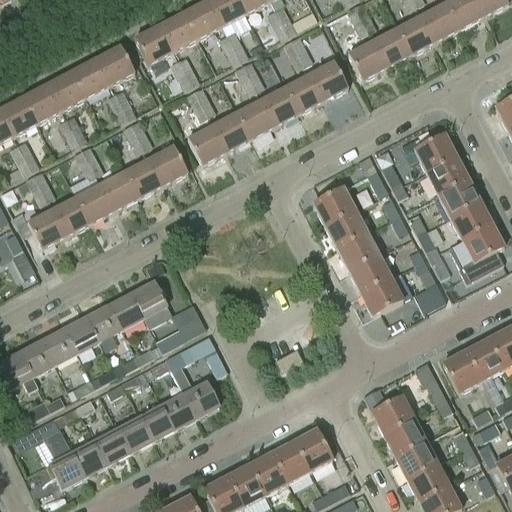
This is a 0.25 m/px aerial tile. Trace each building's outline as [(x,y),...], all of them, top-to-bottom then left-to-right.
[(253,33),(247,20),(235,0),(219,0),(208,6),(223,33),(222,33),(227,42),(234,38),(237,42),(253,33)] [(235,0),(247,20),(260,13),(271,8),(266,0),(235,0)] [(266,0),(271,8),(275,15),(275,16),(283,12),(283,7),(280,3),(285,0),(266,0)] [(353,31),(370,22),(366,14),(382,6),(380,0),(363,9),(362,8),(346,17),(336,23),(339,30),(350,24),(353,31)] [(360,5),(357,0),(337,0),(345,13),(360,5)] [(431,17),(420,0),(410,0),(402,5),(410,18),(417,14),(421,22),(425,20),(431,17)] [(477,0),(463,0),(449,7),(463,34),(488,21),(477,0)] [(477,0),(488,21),(511,8),(511,5),(509,0),(477,0)] [(223,33),(208,6),(184,19),(198,46),(213,38),(222,33),(223,33)] [(449,7),(431,17),(425,20),(439,47),(463,34),(449,7)] [(283,12),(275,16),(267,20),(274,33),(289,25),(283,12)] [(184,19),(160,31),(174,58),(198,46),(184,19)] [(425,20),(421,22),(400,33),(414,60),(439,47),(425,20)] [(370,22),(353,31),(360,43),(358,44),(362,53),(373,47),(369,40),(377,36),(370,22)] [(296,38),(291,28),(289,25),(274,33),(281,46),(289,42),(296,38)] [(174,58),(160,31),(135,44),(149,71),(174,58)] [(414,60),(400,33),(375,46),(389,73),(414,60)] [(218,47),(225,60),(242,51),(237,42),(234,38),(227,42),(218,47)] [(290,64),(306,56),(299,42),(283,51),(290,64)] [(375,46),(373,47),(362,53),(350,60),(364,87),(389,73),(375,46)] [(121,51),(96,64),(111,92),(135,79),(121,51)] [(242,51),(225,60),(231,72),(249,63),(242,51)] [(313,69),(306,56),(290,64),(297,78),(313,69)] [(177,84),(193,75),(185,62),(169,70),(177,84)] [(96,64),(72,77),(86,105),(111,92),(96,64)] [(241,90),(258,80),(250,68),(234,78),(241,90)] [(310,81),(323,108),(348,95),(334,68),(310,81)] [(200,89),(193,75),(177,84),(184,97),(200,89)] [(72,77),(48,90),(62,118),(86,105),(72,77)] [(265,93),(258,80),(241,90),(248,103),(265,93)] [(310,81),(285,94),(299,120),(323,108),(310,81)] [(48,90),(24,102),(38,130),(62,118),(48,90)] [(193,115),(209,106),(202,93),(186,101),(193,115)] [(285,94),(261,106),(275,133),(299,120),(285,94)] [(111,113),(127,105),(122,96),(106,104),(111,113)] [(38,130),(24,102),(0,114),(0,116),(14,143),(38,130)] [(127,105),(111,113),(120,131),(135,122),(139,120),(135,111),(131,113),(127,105)] [(507,137),(511,134),(511,105),(495,114),(507,137)] [(215,119),(209,106),(193,115),(199,128),(215,119)] [(275,133),(261,106),(237,119),(251,146),(275,133)] [(0,150),(14,143),(0,116),(0,150)] [(237,119),(213,132),(227,158),(251,146),(237,119)] [(65,143),(81,135),(74,122),(58,130),(65,143)] [(129,148),(144,139),(137,127),(122,135),(129,148)] [(227,158),(213,132),(188,145),(203,171),(227,158)] [(81,135),(65,143),(72,156),(88,148),(81,135)] [(151,152),(144,139),(129,148),(136,160),(151,152)] [(426,180),(457,163),(445,141),(414,157),(426,180)] [(17,169),(32,160),(25,147),(10,155),(17,169)] [(81,174),(97,166),(90,152),(74,161),(81,174)] [(150,165),(164,192),(189,179),(174,152),(150,165)] [(390,191),(399,186),(391,170),(394,168),(387,156),(375,162),(390,191)] [(39,174),(32,160),(17,169),(25,182),(39,174)] [(369,162),(358,167),(378,205),(388,200),(377,177),(369,162)] [(457,163),(426,180),(437,202),(468,185),(457,163)] [(164,192),(150,165),(126,178),(140,205),(164,192)] [(93,196),(77,204),(91,231),(116,218),(101,191),(96,184),(104,180),(97,166),(81,174),(93,196)] [(33,199),(49,191),(42,178),(26,186),(26,187),(13,193),(13,194),(14,194),(16,198),(20,195),(22,199),(30,195),(33,199)] [(126,178),(101,191),(116,218),(140,205),(126,178)] [(325,233),(355,217),(344,195),(347,193),(342,183),(320,194),(326,204),(313,211),(325,233)] [(468,185),(437,202),(449,224),(480,208),(468,185)] [(407,201),(399,186),(390,191),(398,206),(407,201)] [(56,205),(49,191),(33,199),(40,213),(56,205)] [(77,204),(53,217),(67,243),(91,231),(77,204)] [(390,227),(400,222),(392,205),(382,210),(390,227)] [(480,208),(449,224),(461,247),(492,230),(480,208)] [(0,232),(9,227),(1,211),(0,211),(0,232)] [(67,243),(53,217),(29,230),(22,218),(12,223),(23,243),(33,238),(42,256),(67,243)] [(355,217),(325,233),(336,255),(367,239),(355,217)] [(416,242),(427,236),(418,220),(407,225),(416,242)] [(409,238),(400,222),(390,227),(399,243),(409,238)] [(504,254),(492,230),(461,247),(473,270),(497,258),(504,254)] [(435,252),(427,236),(416,242),(425,257),(435,252)] [(4,244),(13,262),(24,256),(15,239),(4,244)] [(379,262),(367,239),(336,255),(348,278),(379,262)] [(24,284),(36,278),(33,272),(24,256),(13,262),(12,262),(24,284)] [(414,272),(424,266),(419,256),(408,261),(414,272)] [(497,258),(473,270),(472,268),(459,276),(466,290),(504,270),(497,258)] [(391,284),(379,262),(348,278),(360,300),(391,284)] [(424,266),(414,272),(436,314),(447,308),(424,266)] [(391,284),(360,300),(372,324),(403,308),(391,284)] [(145,325),(143,326),(148,335),(171,322),(154,290),(132,301),(145,325)] [(145,325),(132,301),(109,313),(121,337),(143,326),(145,325)] [(121,337),(109,313),(87,325),(99,349),(121,337)] [(158,350),(162,359),(184,347),(205,336),(198,322),(177,333),(179,335),(155,347),(158,350)] [(87,325),(64,336),(77,360),(99,349),(87,325)] [(511,371),(511,335),(511,333),(488,345),(504,376),(511,371)] [(64,336),(42,348),(54,372),(77,360),(64,336)] [(488,345),(466,357),(482,387),(504,376),(488,345)] [(42,348),(19,360),(32,384),(33,383),(54,372),(42,348)] [(158,350),(135,362),(139,371),(162,359),(158,350)] [(188,354),(166,366),(170,374),(170,375),(184,401),(196,425),(219,413),(206,389),(193,396),(181,372),(194,366),(188,354)] [(297,356),(274,367),(281,380),(303,368),(297,356)] [(482,387),(466,357),(443,369),(459,400),(482,387)] [(216,358),(205,364),(216,384),(227,378),(216,358)] [(32,384),(19,360),(0,369),(0,377),(9,396),(22,389),(28,399),(38,392),(33,383),(32,384)] [(139,371),(135,362),(112,374),(117,383),(139,371)] [(170,374),(166,366),(152,373),(156,382),(170,375),(170,374)] [(438,413),(447,408),(426,368),(413,375),(424,394),(427,393),(438,413)] [(104,378),(90,385),(95,394),(109,387),(104,378)] [(135,381),(120,389),(125,398),(140,390),(135,381)] [(95,394),(90,385),(66,398),(72,407),(80,402),(95,394)] [(125,398),(120,389),(106,397),(111,406),(125,398)] [(376,400),(366,405),(373,417),(382,412),(376,400)] [(511,413),(511,400),(493,411),(498,421),(511,413)] [(184,401),(161,413),(173,437),(196,425),(184,401)] [(46,410),(50,418),(64,411),(60,402),(46,410)] [(384,442),(415,425),(403,402),(372,419),(384,442)] [(465,403),(455,409),(468,434),(475,431),(476,433),(493,424),(488,414),(474,421),(465,403)] [(50,418),(46,410),(44,406),(21,419),(28,430),(50,418)] [(76,413),(80,422),(95,414),(91,406),(76,413)] [(447,408),(438,413),(443,422),(453,418),(447,408)] [(80,422),(76,413),(53,425),(59,437),(63,442),(67,440),(63,434),(60,435),(58,433),(80,422)] [(173,437),(161,413),(139,425),(151,448),(173,437)] [(59,437),(53,425),(11,447),(18,459),(40,452),(38,448),(59,437)] [(151,448),(139,425),(116,436),(129,460),(151,448)] [(427,448),(415,425),(384,442),(396,464),(427,448)] [(495,429),(478,437),(483,447),(500,438),(495,429)] [(116,436),(94,448),(106,472),(129,460),(116,436)] [(294,448),(310,478),(332,466),(316,436),(294,448)] [(461,458),(472,452),(463,436),(452,442),(461,458)] [(106,472),(94,448),(71,460),(84,484),(106,472)] [(294,448),(272,459),(288,490),(310,478),(294,448)] [(438,470),(427,448),(396,464),(407,486),(438,470)] [(481,468),(472,452),(461,458),(469,474),(481,468)] [(272,459),(250,471),(266,501),(288,490),(272,459)] [(84,484),(71,460),(50,471),(48,467),(39,471),(47,487),(55,483),(62,495),(84,484)] [(511,461),(496,470),(511,500),(511,461)] [(438,470),(407,486),(419,509),(450,492),(438,470)] [(245,511),(266,501),(250,471),(227,483),(242,511),(245,511)] [(487,481),(476,486),(485,503),(495,497),(487,481)] [(242,511),(227,483),(204,495),(212,511),(242,511)] [(344,489),(322,501),(328,511),(350,499),(344,489)] [(460,511),(450,492),(419,509),(420,511),(460,511)] [(326,511),(328,511),(322,501),(312,507),(314,511),(326,511)] [(173,511),(194,511),(190,503),(173,511)]
